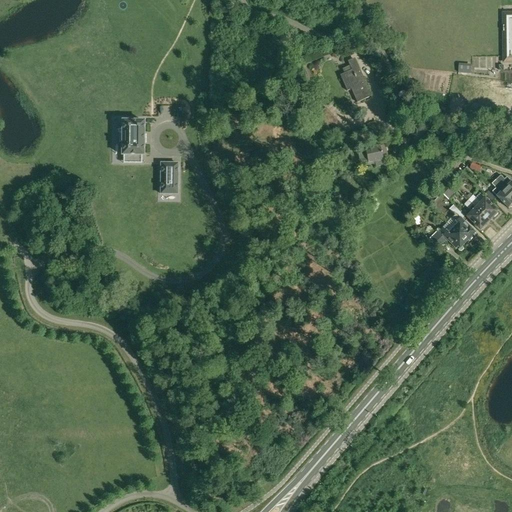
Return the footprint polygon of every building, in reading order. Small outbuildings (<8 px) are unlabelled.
[(511,13),(503,13),(503,26),(508,26),(508,31),(504,31),(504,62),(511,62),(511,13)] [(347,91),(351,89),(357,102),(371,96),(359,70),(354,58),(347,61),(351,70),(340,75),(347,91)] [(339,123),(325,108),(313,119),(323,131),(330,124),(333,128),(339,123)] [(124,142),(122,142),(122,143),(122,155),(121,155),(121,156),(123,156),(122,155),(124,155),(141,156),(142,156),(143,156),(143,155),(143,144),(143,134),(143,122),(143,121),(142,121),(142,122),(123,121),(122,121),(122,122),(122,133),(122,135),(124,135),(124,142)] [(370,163),(374,162),(382,160),(379,146),(357,151),(360,166),(370,164),(370,163)] [(161,193),(160,193),(160,194),(161,194),(176,194),(177,194),(177,193),(177,165),(177,164),(176,164),(162,164),(161,164),(161,165),(161,193)] [(501,175),(496,180),(511,196),(511,181),(507,177),(505,179),(501,175)] [(443,178),(435,186),(440,191),(448,183),(443,178)] [(511,196),(496,180),(492,184),(496,189),(493,192),(497,196),(509,209),(511,207),(511,196)] [(448,183),(440,191),(445,196),(449,199),(456,191),(453,188),(448,183)] [(489,191),(485,195),(492,202),(497,198),(489,191)] [(474,196),(470,200),(491,220),(494,217),(496,217),(498,214),(499,212),(486,199),(482,204),(474,196)] [(487,224),(491,220),(470,200),(466,205),(474,212),(469,217),(482,229),(485,228),(487,226),(487,224)] [(455,216),(454,218),(460,224),(455,229),(468,241),(476,233),(462,219),(465,216),(454,206),(449,210),(455,216)] [(468,241),(455,229),(450,234),(448,232),(445,235),(439,230),(431,239),(439,247),(446,240),(448,242),(449,240),(459,250),(460,250),(460,251),(461,251),(462,251),(463,250),(464,249),(464,248),(464,247),(463,246),(468,241)]
